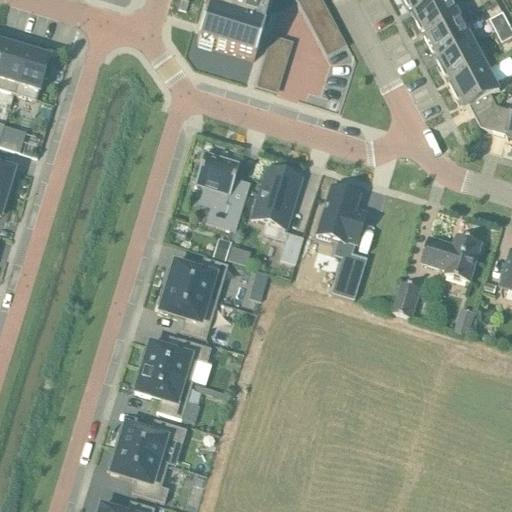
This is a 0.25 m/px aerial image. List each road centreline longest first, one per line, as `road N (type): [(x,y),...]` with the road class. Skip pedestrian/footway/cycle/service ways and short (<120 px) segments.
road 1 (residential): [(188,96),(66,511)]
road 2 (residential): [(0,374),(103,24)]
road 3 (track): [(271,287),(511,364)]
road 4 (residential): [(417,138),(368,154),(188,96)]
road 5 (track): [(203,511),(271,287)]
road 6 (residential): [(417,138),(344,0)]
